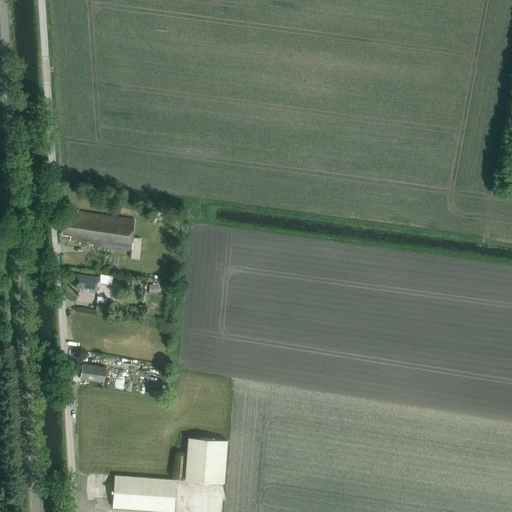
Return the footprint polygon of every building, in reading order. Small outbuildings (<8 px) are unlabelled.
[(133,238),(136,219),(77,211),(76,218),(64,216),(62,235),(70,236),(70,240),(80,242),(79,244),(131,251),(132,242),(133,238)] [(76,275),(75,287),(88,289),(88,292),(98,293),(99,283),(111,284),(112,276),(100,275),(100,279),(76,275)] [(99,297),(97,311),(111,313),(112,305),(107,305),(108,299),(99,297)] [(83,365),(81,378),(105,382),(107,369),(83,365)] [(227,442),(189,439),(185,481),(224,484),(227,442)] [(165,511),(173,511),(175,480),(115,476),(113,508),(165,511)]
